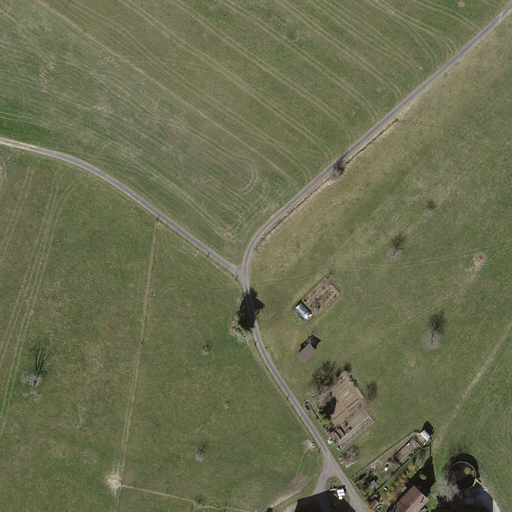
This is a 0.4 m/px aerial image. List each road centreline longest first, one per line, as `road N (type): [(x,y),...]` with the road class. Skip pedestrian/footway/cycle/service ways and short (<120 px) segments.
road 1 (track): [(511,6),(266,225),(248,252),(261,345),(365,511)]
road 2 (track): [(245,271),(93,168),(0,139)]
